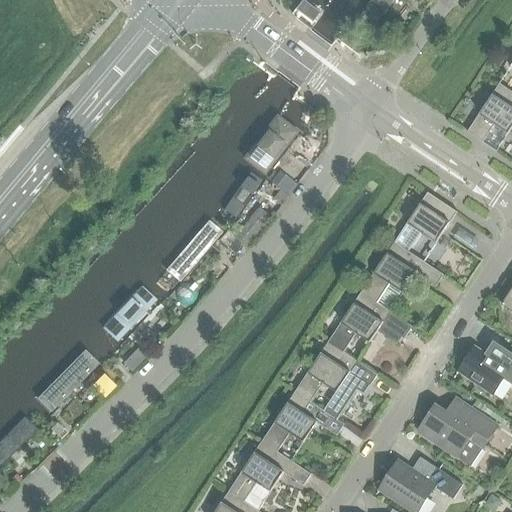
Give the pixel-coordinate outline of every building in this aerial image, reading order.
[(300,0),(293,10),(299,15),(309,23),(317,13),(300,0)] [(375,0),(350,31),(362,41),(394,0),(375,0)] [(379,34),(381,35),(388,41),(398,29),(391,23),(388,22),(379,34)] [(511,63),(498,84),(511,92),(511,63)] [(511,92),(498,84),(466,132),(496,152),(511,127),(511,92)] [(278,116),(243,161),(264,178),(299,133),(278,116)] [(269,181),(288,196),(296,185),(278,171),(269,181)] [(249,174),(220,212),(231,221),(261,182),(249,174)] [(423,262),(456,212),(427,193),(394,243),(423,262)] [(211,217),(155,280),(169,293),(225,229),(211,217)] [(242,246),(229,235),(226,232),(218,240),(222,244),(234,254),(242,246)] [(360,293),(390,312),(416,273),(435,286),(443,275),(423,262),(394,243),(360,293)] [(511,288),(501,305),(502,306),(502,305),(511,312),(511,288)] [(151,293),(109,338),(119,347),(161,302),(151,293)] [(357,362),(382,324),(403,338),(411,325),(390,312),(360,293),(327,342),(357,362)] [(294,392),(324,412),(349,373),(369,386),(377,375),(357,362),(327,342),(294,392)] [(98,343),(34,408),(46,420),(110,355),(98,343)] [(511,384),(511,354),(507,351),(499,363),(474,347),(457,372),(492,395),(503,379),(511,384)] [(135,349),(121,363),(128,370),(142,356),(135,349)] [(104,376),(92,387),(102,397),(113,385),(104,376)] [(261,442),(291,461),(316,423),(336,436),(344,425),(324,412),(294,392),(261,442)] [(484,406),(477,401),(474,406),(481,411),(484,406)] [(482,448),(497,427),(470,409),(461,423),(434,405),(417,432),(457,458),(469,439),(482,448)] [(29,416),(0,444),(0,464),(39,425),(29,416)] [(64,431),(56,423),(50,429),(58,437),(64,431)] [(228,492),(257,511),(283,473),(303,486),(310,475),(291,461),(261,442),(228,492)] [(452,500),(462,486),(436,468),(427,482),(397,462),(379,489),(413,511),(417,511),(434,487),(452,500)] [(21,481),(16,475),(10,480),(16,486),(21,481)] [(258,511),(257,511),(228,492),(214,511),(258,511)] [(491,495),(484,506),(494,511),(496,511),(502,502),(491,495)]
